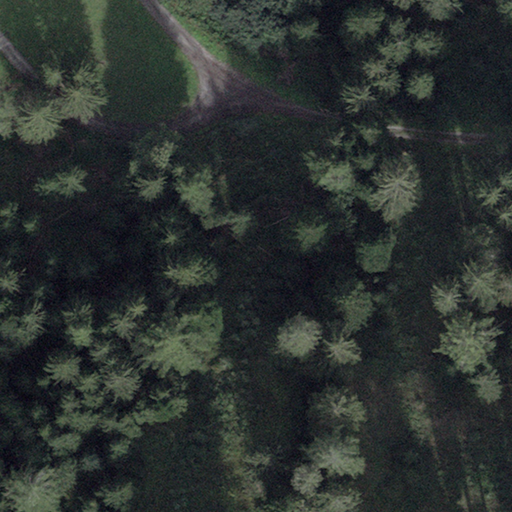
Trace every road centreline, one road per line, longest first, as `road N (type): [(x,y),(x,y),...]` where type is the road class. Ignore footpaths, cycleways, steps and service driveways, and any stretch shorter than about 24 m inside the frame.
road 1 (track): [(234,89),(322,118),(511,140)]
road 2 (track): [(234,89),(179,125),(103,116),(65,102),(0,43)]
road 3 (track): [(149,0),(234,89)]
